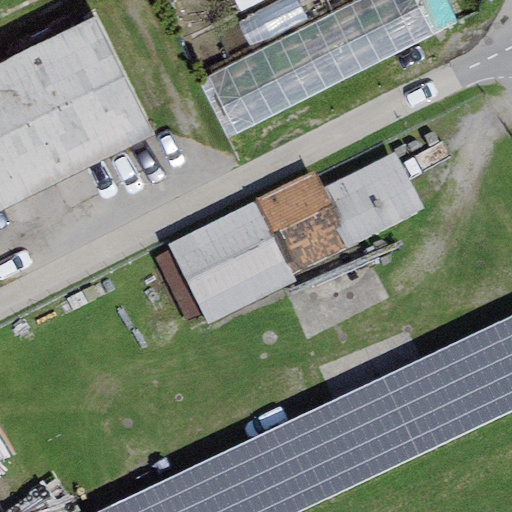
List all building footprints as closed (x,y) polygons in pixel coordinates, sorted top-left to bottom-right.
[(437,0),(368,0),(201,84),(227,136),(449,24),(437,0)] [(0,198),(152,122),(97,14),(0,63),(0,198)] [(393,153),(321,189),(350,247),(422,211),(393,153)] [(312,172),(166,244),(170,252),(202,315),(207,326),(296,282),(293,276),(350,247),(321,189),(312,172)] [(186,322),(199,316),(202,315),(170,252),(154,260),(186,322)] [(272,511),(511,398),(511,314),(97,511),(272,511)]
